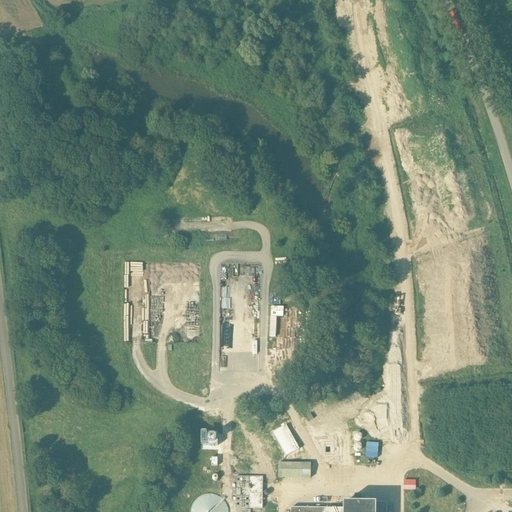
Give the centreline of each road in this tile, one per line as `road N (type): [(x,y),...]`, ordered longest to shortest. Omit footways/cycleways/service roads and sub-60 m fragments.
road 1 (unclassified): [(24,511),(0,301)]
road 2 (unclassified): [(511,178),(446,0)]
